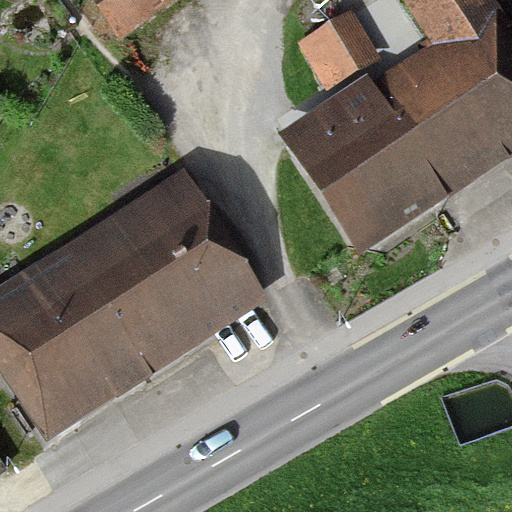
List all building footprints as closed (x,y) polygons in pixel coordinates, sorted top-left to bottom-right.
[(97,0),(119,31),(160,0),(97,0)] [(486,0),(410,0),(437,40),(490,5),(486,0)] [(306,44),(329,84),(370,59),(347,21),(306,44)] [(353,236),(511,130),(511,50),(501,33),(303,160),(353,236)] [(0,365),(7,362),(46,422),(242,296),(177,195),(119,232),(125,241),(0,320),(0,365)]
